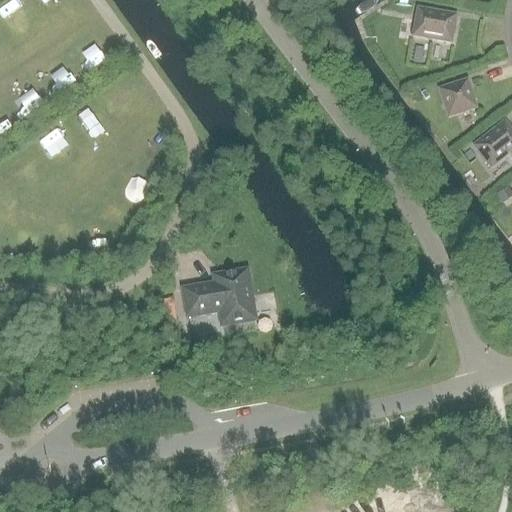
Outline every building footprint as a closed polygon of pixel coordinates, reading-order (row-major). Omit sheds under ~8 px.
[(451,44),(456,17),(418,10),(413,37),(451,44)] [(449,119),(476,109),(467,82),(439,91),(449,119)] [(491,169),(508,155),(511,160),(511,132),(504,123),(474,147),(491,169)] [(511,198),(511,194),(507,189),(496,197),(502,206),(511,198)] [(223,286),(184,292),(188,318),(220,313),(222,327),(254,322),(246,273),(222,278),(223,286)]
